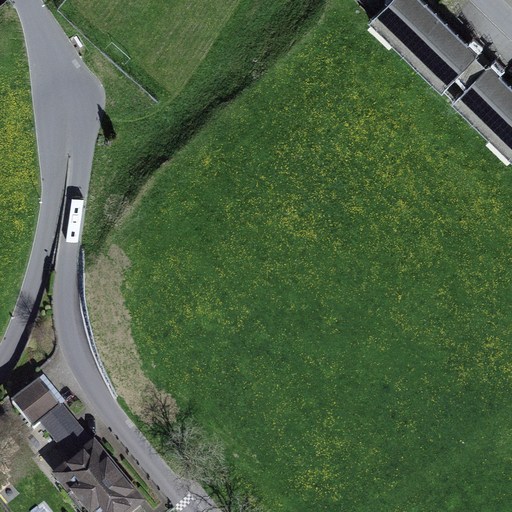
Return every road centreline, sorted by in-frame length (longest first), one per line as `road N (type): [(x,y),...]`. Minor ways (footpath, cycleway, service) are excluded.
road 1 (residential): [(63,90),(80,117),(63,295),(71,348),(91,394),(189,511)]
road 2 (residential): [(63,90),(52,133),(53,200),(24,319),(0,366)]
